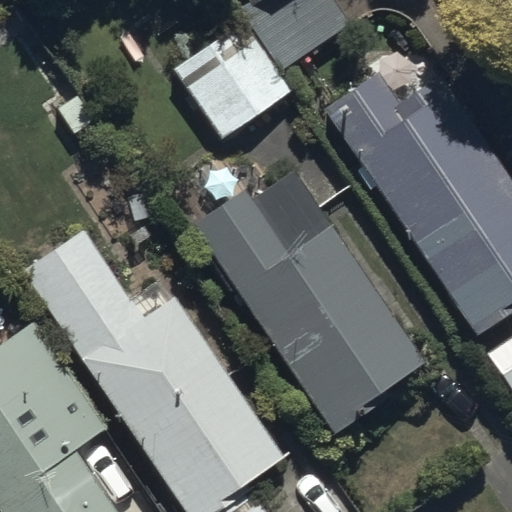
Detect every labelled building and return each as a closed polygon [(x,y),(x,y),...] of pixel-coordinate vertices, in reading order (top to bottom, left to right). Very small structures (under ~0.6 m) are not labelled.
[(228,0),(242,20),(279,75),(355,23),(339,0),(228,0)] [(288,87),(242,20),(170,68),(216,136),(288,87)] [(471,330),(511,301),(511,177),(424,49),(325,117),(471,330)] [(189,224),(332,433),(427,369),(284,160),(189,224)] [(274,511),(256,485),(287,464),(169,291),(138,312),(78,224),(13,268),(73,356),(179,511),(274,511)] [(0,334),(0,511),(113,511),(66,442),(99,420),(27,315),(0,334)] [(511,331),(481,353),(511,398),(511,331)]
